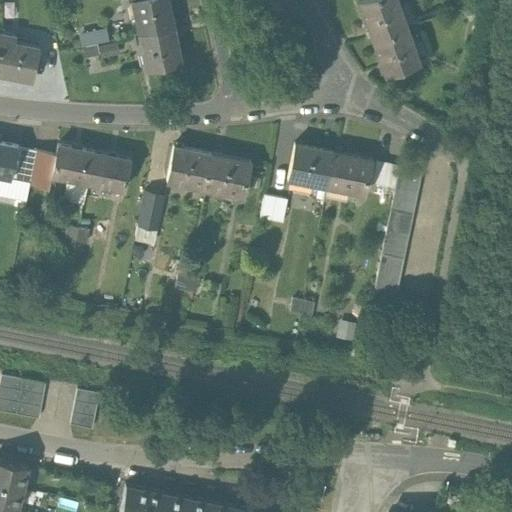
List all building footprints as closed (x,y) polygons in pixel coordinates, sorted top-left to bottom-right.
[(136,0),(134,1),(141,35),(175,28),(169,0),(136,0)] [(392,0),(363,0),(355,3),(368,40),(402,28),(392,0)] [(470,3),(458,8),(461,18),(474,14),(470,3)] [(175,28),(141,35),(149,70),(183,63),(175,28)] [(402,28),(368,40),(381,77),(415,65),(402,28)] [(16,36),(2,33),(0,45),(0,73),(33,80),(40,47),(15,42),(16,36)] [(96,34),(83,37),(86,48),(98,45),(96,34)] [(98,45),(86,48),(88,58),(101,55),(98,45)] [(18,146),(0,142),(0,174),(11,177),(18,146)] [(94,151),(57,144),(51,174),(87,182),(94,151)] [(332,152),(293,144),(286,179),(325,187),(332,152)] [(212,153),(173,145),(166,181),(205,188),(212,153)] [(130,158),(94,151),(87,182),(124,189),(130,158)] [(370,159),(332,152),(325,187),(363,195),(370,159)] [(250,160),(212,153),(205,188),(243,196),(250,160)] [(398,164),(375,159),(370,184),(394,188),(398,164)] [(394,188),(371,299),(393,304),(421,169),(398,164),(394,188)] [(156,190),(144,188),(140,210),(152,212),(156,190)] [(265,192),(262,216),(287,219),(290,195),(265,192)] [(77,228),(67,226),(64,238),(75,240),(77,228)] [(88,230),(77,228),(75,240),(86,242),(88,230)] [(187,276),(176,274),(174,287),(185,289),(187,276)] [(198,278),(187,276),(185,289),(196,291),(198,278)] [(302,301),(291,299),(289,312),(300,314),(302,301)] [(313,303),(302,301),(300,314),(310,316),(313,303)] [(44,381),(1,373),(0,378),(0,409),(37,417),(44,381)] [(98,392),(76,387),(70,423),(92,427),(98,392)] [(0,478),(23,485),(28,463),(0,457),(0,478)] [(0,511),(16,511),(17,510),(23,485),(0,478),(0,511)] [(142,511),(147,487),(125,482),(119,511),(142,511)] [(165,511),(170,491),(147,487),(142,511),(165,511)] [(189,511),(192,496),(170,491),(165,511),(189,511)] [(212,511),(215,500),(192,496),(189,511),(212,511)] [(235,511),(237,504),(215,500),(212,511),(235,511)]
